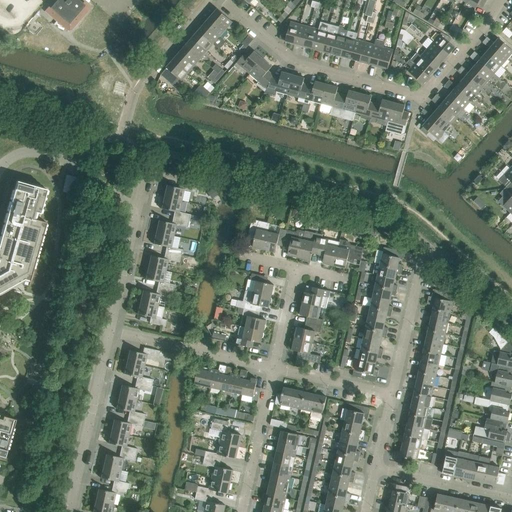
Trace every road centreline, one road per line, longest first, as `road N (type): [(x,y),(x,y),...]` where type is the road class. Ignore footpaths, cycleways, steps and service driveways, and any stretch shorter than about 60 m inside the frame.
road 1 (residential): [(219,0),(292,61),(419,98),(503,0)]
road 2 (residential): [(68,511),(108,330)]
road 3 (residential): [(274,367),(108,330)]
road 4 (residential): [(108,330),(144,167)]
road 5 (residential): [(239,511),(274,367)]
road 6 (residential): [(509,499),(375,466)]
road 7 (residential): [(391,393),(419,265)]
